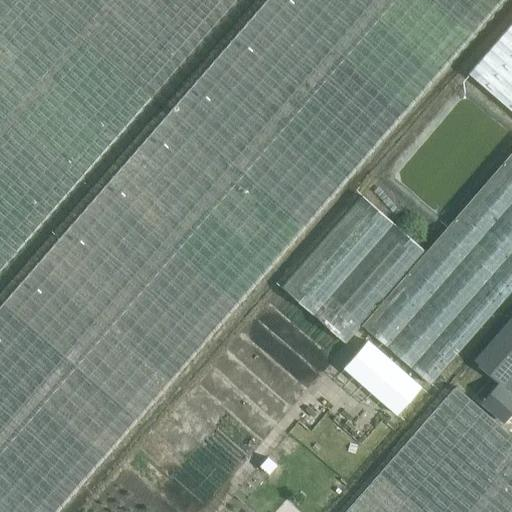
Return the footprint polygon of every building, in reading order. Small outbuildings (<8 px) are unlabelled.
[(0,0),(0,270),(235,0),(0,0)] [(55,511),(501,0),(266,0),(0,305),(0,511),(55,511)] [(511,23),(468,74),(511,111),(511,151),(350,339),(358,345),(370,332),(430,384),(511,289),(511,23)] [(501,381),(511,369),(511,329),(481,363),(501,381)] [(420,387),(367,341),(343,368),(396,414),(420,387)] [(511,511),(511,435),(456,385),(345,511),(511,511)] [(496,411),(511,396),(499,385),(485,400),(496,411)]
